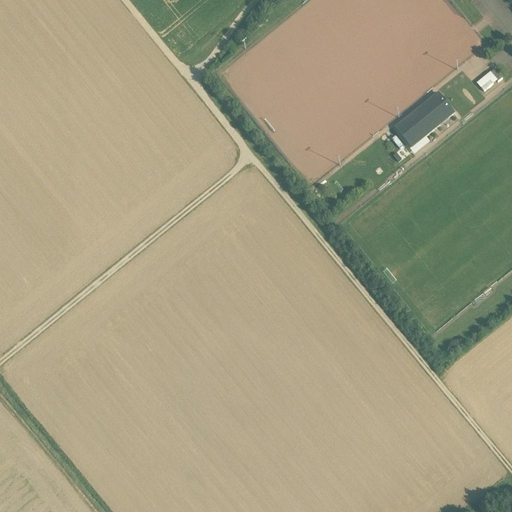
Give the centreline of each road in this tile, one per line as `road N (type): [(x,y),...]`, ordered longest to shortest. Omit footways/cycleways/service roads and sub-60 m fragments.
road 1 (track): [(127,0),(511,472)]
road 2 (track): [(0,369),(251,157)]
